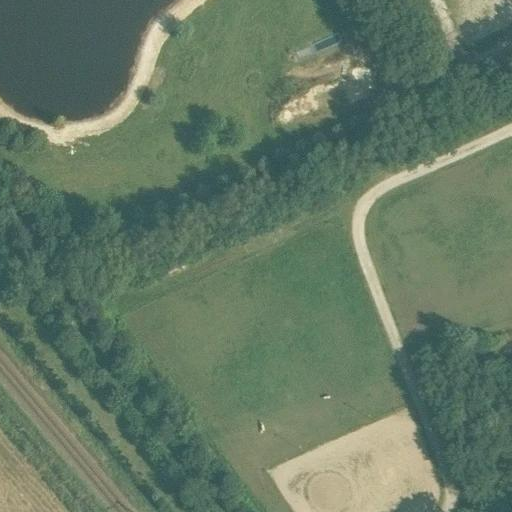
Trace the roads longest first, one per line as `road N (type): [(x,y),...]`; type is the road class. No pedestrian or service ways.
road 1 (track): [(511,132),(354,201),(357,238),(449,477),(446,511)]
road 2 (track): [(354,201),(202,252),(47,334)]
